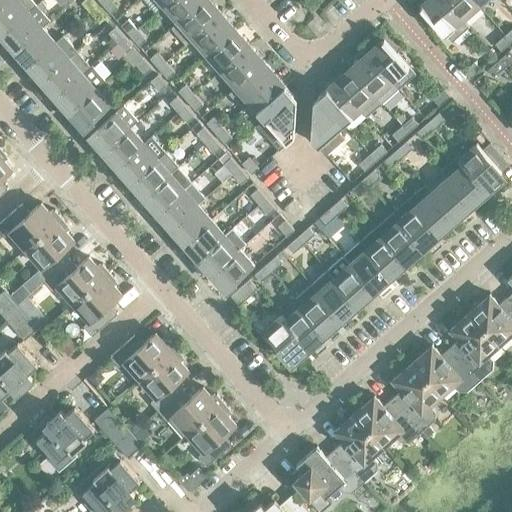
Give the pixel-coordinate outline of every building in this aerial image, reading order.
[(0,0),(0,9),(10,0),(0,0)] [(10,0),(0,9),(0,28),(4,33),(37,4),(34,0),(10,0)] [(4,33),(17,48),(43,26),(43,25),(51,19),(42,9),(47,5),(42,0),(41,0),(37,4),(4,33)] [(83,0),(82,1),(91,11),(98,5),(93,0),(83,0)] [(112,0),(104,0),(102,2),(111,13),(118,6),(112,0)] [(169,0),(165,4),(179,20),(180,20),(202,0),(169,0)] [(187,43),(194,37),(222,12),(211,0),(202,0),(180,20),(179,20),(172,26),(187,43)] [(463,18),(447,0),(425,0),(418,4),(428,23),(434,20),(453,41),(470,26),(463,18)] [(475,0),(447,0),(463,18),(479,4),(475,0)] [(98,5),(91,11),(100,21),(107,15),(98,5)] [(194,37),(208,53),(237,28),(222,12),(194,37)] [(122,25),(131,35),(138,28),(129,18),(122,25)] [(109,32),(118,42),(125,35),(116,25),(109,32)] [(17,48),(31,64),(57,41),(56,41),(43,26),(17,48)] [(138,28),(131,35),(139,45),(146,38),(138,28)] [(208,53),(223,69),(251,44),(237,28),(208,53)] [(368,52),(393,80),(399,88),(416,73),(398,51),(402,46),(384,33),(377,44),(368,52)] [(31,64),(44,79),(78,50),(64,34),(56,41),(57,41),(31,64)] [(511,41),(506,34),(496,43),(502,50),(511,41)] [(125,35),(118,42),(127,52),(134,45),(125,35)] [(223,69),(237,85),(265,61),(251,44),(223,69)] [(511,51),(510,49),(499,59),(506,66),(511,60),(511,51)] [(44,79),(58,94),(91,65),(78,50),(44,79)] [(151,57),(159,67),(167,61),(158,51),(151,57)] [(368,52),(351,66),(376,94),(393,80),(368,52)] [(137,64),(146,74),(153,67),(144,57),(137,64)] [(506,66),(499,59),(489,68),(495,75),(506,66)] [(167,61),(159,67),(168,77),(175,71),(167,61)] [(243,108),(251,102),(279,77),(265,61),(237,85),(229,92),(243,108)] [(464,70),(470,78),(482,68),(475,61),(464,70)] [(58,94),(71,110),(97,87),(106,79),(92,64),(91,65),(58,94)] [(335,80),(360,109),(367,116),(383,102),(376,94),(351,66),(335,80)] [(167,83),(159,74),(151,80),(160,90),(167,83)] [(251,102),(265,117),(265,118),(294,93),(279,77),(251,102)] [(335,80),(319,95),(344,123),(360,109),(335,80)] [(179,90),(188,100),(195,94),(186,84),(179,90)] [(97,87),(71,110),(86,126),(111,103),(97,87)] [(433,98),(440,105),(451,95),(444,88),(433,98)] [(265,118),(265,117),(258,124),(279,149),(295,135),(297,103),(292,96),(294,94),(294,93),(265,118)] [(195,94),(188,100),(197,110),(203,104),(195,94)] [(170,102),(179,112),(186,105),(178,95),(170,102)] [(344,123),(319,95),(318,96),(321,98),(314,104),(312,136),(319,145),(327,154),(352,132),(344,123)] [(105,149),(131,126),(139,119),(124,103),(91,132),(105,149)] [(186,105),(179,112),(188,122),(195,115),(186,105)] [(439,112),(429,121),(435,128),(445,118),(439,112)] [(207,122),(216,132),(223,126),(214,115),(207,122)] [(413,116),(403,124),(409,131),(419,123),(413,116)] [(435,128),(429,121),(418,130),(424,137),(435,128)] [(409,131),(403,124),(393,133),(399,140),(409,131)] [(105,149),(119,164),(145,141),(131,126),(105,149)] [(197,132),(206,142),(213,136),(204,126),(197,132)] [(223,126),(216,132),(226,143),(233,136),(223,126)] [(213,136),(206,142),(215,152),(222,146),(213,136)] [(407,140),(396,149),(402,156),(413,147),(407,140)] [(119,164),(132,179),(158,156),(145,141),(119,164)] [(477,142),(460,157),(488,189),(489,188),(486,184),(502,170),(477,142)] [(381,143),(370,153),(376,160),(387,150),(381,143)] [(0,146),(0,145),(0,195),(9,187),(1,178),(13,168),(3,157),(7,153),(0,146)] [(402,156),(396,149),(385,159),(391,166),(402,156)] [(132,179),(146,195),(179,165),(166,150),(158,156),(132,179)] [(376,160),(370,153),(359,163),(366,170),(376,160)] [(244,161),(253,172),(261,165),(251,154),(244,161)] [(442,169),(448,176),(472,203),(488,189),(460,157),(458,155),(442,169)] [(223,163),(232,173),(239,167),(230,157),(223,163)] [(146,195),(159,210),(185,187),(193,180),(179,165),(146,195)] [(239,167),(232,173),(241,183),(248,177),(239,167)] [(374,169),(363,178),(370,185),(381,176),(374,169)] [(448,176),(432,191),(456,218),(472,203),(448,176)] [(370,185),(363,178),(352,188),(359,195),(370,185)] [(159,210),(173,225),(199,203),(185,187),(159,210)] [(251,194),(259,204),(267,197),(258,187),(251,194)] [(432,191),(416,205),(440,232),(456,218),(432,191)] [(267,197),(259,204),(268,214),(276,207),(267,197)] [(342,197),(331,207),(337,214),(348,204),(342,197)] [(285,206),(293,215),(302,207),(294,198),(285,206)] [(11,230),(27,248),(62,216),(55,209),(52,212),(42,201),(30,212),(22,203),(0,221),(0,228),(5,235),(11,230)] [(173,225),(186,241),(212,218),(199,203),(173,225)] [(416,205),(400,219),(424,246),(440,232),(416,205)] [(337,214),(331,207),(320,216),(326,224),(337,214)] [(37,271),(45,280),(70,257),(63,249),(75,239),(65,228),(69,224),(62,216),(27,248),(43,265),(37,271)] [(186,241),(200,256),(226,233),(212,218),(186,241)] [(295,229),(286,219),(279,225),(287,235),(295,229)] [(400,219),(383,234),(407,261),(424,246),(400,219)] [(309,226),(298,235),(305,242),(316,233),(309,226)] [(360,240),(367,248),(391,275),(407,261),(383,234),(377,226),(360,240)] [(200,256),(213,271),(238,248),(226,233),(200,256)] [(305,242),(298,235),(287,245),(294,252),(305,242)] [(238,248),(213,271),(228,288),(255,263),(240,246),(238,248)] [(367,248),(351,262),(375,289),(391,275),(367,248)] [(277,254),(266,264),(272,271),(283,261),(277,254)] [(344,254),(328,269),(358,304),(375,289),(351,262),(344,254)] [(59,284),(74,302),(110,270),(103,263),(99,266),(89,255),(77,266),(70,257),(45,280),(53,289),(59,284)] [(272,271),(266,264),(255,273),(262,280),(272,271)] [(328,269),(312,283),(343,318),(358,304),(328,269)] [(110,270),(74,302),(90,319),(84,325),(93,334),(118,312),(110,303),(122,293),(113,282),(117,278),(110,270)] [(250,278),(231,294),(240,304),(258,288),(250,278)] [(295,297),(302,305),(326,332),(343,318),(312,283),(295,297)] [(0,293),(0,310),(8,320),(22,307),(6,288),(0,293)] [(490,293),(471,310),(500,343),(511,333),(511,298),(509,295),(500,303),(490,293)] [(283,314),(282,315),(310,346),(326,332),(302,305),(287,318),(283,314)] [(22,307),(8,320),(25,339),(39,326),(22,307)] [(460,338),(451,346),(480,379),(493,368),(494,359),(488,353),(500,343),(471,310),(451,327),(460,338)] [(310,346),(282,315),(265,330),(289,358),(306,344),(309,347),(310,346)] [(126,360),(141,378),(177,346),(170,339),(166,342),(156,331),(144,342),(136,333),(111,355),(120,365),(126,360)] [(39,364),(19,341),(9,350),(7,347),(0,352),(0,395),(2,397),(15,386),(18,390),(33,377),(29,372),(39,364)] [(433,344),(413,361),(442,394),(454,384),(459,390),(467,390),(480,379),(451,346),(442,354),(433,344)] [(151,401),(159,410),(184,387),(177,379),(189,369),(180,358),(184,354),(177,346),(141,378),(157,395),(151,401)] [(442,394),(413,361),(393,378),(403,388),(394,397),(423,430),(428,435),(434,430),(429,424),(435,418),(436,410),(431,404),(442,394)] [(173,414),(189,432),(224,400),(217,393),(213,396),(204,385),(192,396),(184,387),(159,410),(167,419),(173,414)] [(375,394),(355,411),(384,444),(396,434),(401,440),(410,441),(423,430),(394,397),(384,405),(375,394)] [(224,400),(189,432),(204,449),(198,455),(207,465),(233,442),(225,433),(237,423),(227,412),(231,408),(224,400)] [(85,436),(95,428),(75,405),(66,414),(61,409),(47,422),(50,426),(37,437),(51,453),(48,456),(59,470),(77,454),(74,451),(88,439),(85,436)] [(95,418),(112,437),(126,425),(109,406),(95,418)] [(345,439),(336,447),(365,480),(378,469),(378,461),(373,455),(384,444),(355,411),(336,429),(345,439)] [(126,425),(112,437),(128,457),(143,444),(126,425)] [(365,480),(336,447),(327,455),(317,445),(297,463),(304,471),(296,478),(311,495),(307,499),(318,511),(321,511),(332,503),(326,496),(338,485),(344,491),(352,492),(365,480)] [(131,488),(141,480),(121,457),(111,466),(109,463),(95,475),(93,472),(75,487),(87,501),(90,498),(102,511),(105,511),(117,502),(120,506),(135,493),(131,488)] [(310,511),(293,492),(280,504),(275,498),(265,507),(261,502),(249,511),(310,511)]
